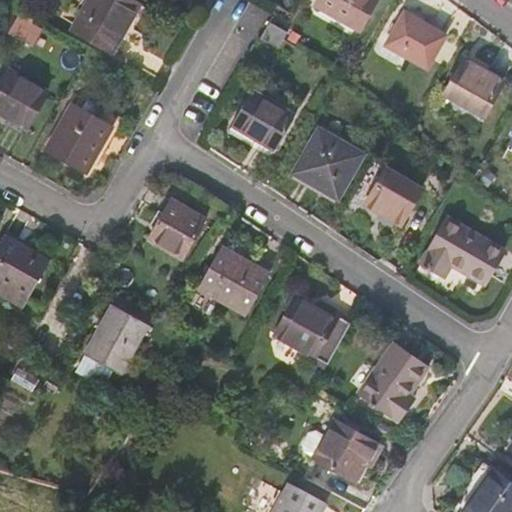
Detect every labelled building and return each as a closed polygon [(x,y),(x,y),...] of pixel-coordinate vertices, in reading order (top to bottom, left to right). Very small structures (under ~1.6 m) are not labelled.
[(99,0),(80,34),(119,56),(146,8),(132,0),(99,0)] [(375,0),(309,0),(360,28),(375,0)] [(427,68),(446,35),(405,12),(386,45),(427,68)] [(36,43),(43,26),(18,16),(11,33),(36,43)] [(261,38),(279,48),(288,32),(270,22),(261,38)] [(445,93),(484,115),(503,81),(502,81),(506,75),(490,66),(487,72),(465,59),(445,93)] [(0,82),(0,112),(27,127),(47,92),(7,70),(0,82)] [(252,90),(232,125),(275,150),(295,115),(252,90)] [(46,149),(87,172),(112,127),(72,104),(46,149)] [(319,128),(293,173),(337,198),(363,154),(319,128)] [(366,204),(401,224),(421,189),(386,169),(366,204)] [(171,199),(148,238),(183,258),(206,219),(171,199)] [(447,218),(421,263),(444,276),(451,263),(485,283),(504,250),(447,218)] [(50,260),(5,235),(0,242),(0,283),(28,299),(50,260)] [(270,274),(221,247),(198,287),(247,314),(270,274)] [(28,299),(0,283),(0,294),(23,308),(28,299)] [(327,364),(352,321),(327,306),(324,312),(296,297),(275,334),(327,364)] [(148,324),(113,304),(94,339),(88,336),(81,350),(86,353),(85,354),(121,373),(148,324)] [(359,393),(398,421),(414,398),(408,394),(428,366),(395,343),(359,393)] [(370,464),(380,446),(335,420),(326,436),(315,430),(308,433),(301,444),(303,452),(355,480),(365,462),(370,464)] [(155,433),(142,425),(130,442),(144,451),(155,433)] [(511,511),(511,482),(483,462),(463,490),(467,493),(456,508),(462,511),(511,511)] [(320,511),(326,503),(289,483),(272,511),(320,511)]
